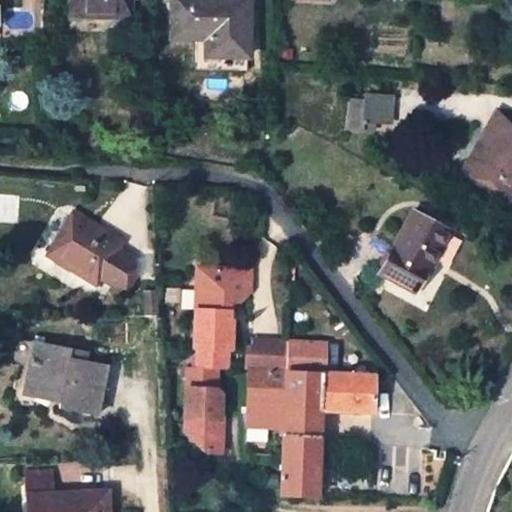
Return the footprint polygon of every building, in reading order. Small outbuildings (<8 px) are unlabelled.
[(70,0),(70,18),(132,18),(132,0),(70,0)] [(249,0),(171,0),(171,39),(205,39),(205,57),(248,57),(249,0)] [(291,50),(280,49),(280,57),(291,58),(291,50)] [(367,94),(352,93),(351,102),(367,103),(367,94)] [(390,123),(392,96),(367,94),(367,103),(366,121),(371,122),(390,123)] [(366,121),(367,103),(351,102),(349,128),(363,129),(363,127),(371,127),(371,122),(366,121)] [(509,200),(511,193),(511,143),(510,143),(511,139),(511,121),(496,113),(462,173),(509,200)] [(448,231),(413,212),(412,213),(378,274),(413,294),(429,266),(448,231)] [(117,248),(121,241),(74,213),(47,256),(95,285),(99,279),(125,294),(135,276),(134,258),(117,248)] [(216,370),(226,370),(227,350),(230,350),(231,322),(228,322),(229,302),(239,302),(248,293),(249,271),(195,269),(195,292),(203,292),(203,312),(194,312),(193,349),(197,350),(197,369),(216,370)] [(155,296),(147,296),(148,310),(155,309),(155,296)] [(246,351),(245,371),(249,371),(284,372),(287,342),(251,341),(251,351),(246,351)] [(284,372),(323,373),(324,343),(287,342),(284,372)] [(39,343),(36,360),(45,361),(49,345),(39,343)] [(86,352),(49,345),(45,361),(36,360),(30,386),(63,392),(61,402),(59,409),(96,417),(96,416),(106,366),(84,361),(86,352)] [(187,369),(185,419),(195,419),(194,431),(194,441),(205,453),(221,454),(223,420),(220,420),(221,396),(216,390),(216,370),(197,369),(187,369)] [(282,425),(284,372),(249,371),(247,424),(282,425)] [(282,425),(280,494),(318,496),(318,495),(321,411),(374,413),(374,375),(323,373),(284,372),(282,425)] [(63,392),(30,386),(28,395),(61,402),(63,392)] [(195,419),(185,419),(185,431),(194,431),(195,419)] [(26,483),(27,499),(52,498),(51,481),(26,483)] [(27,499),(27,511),(108,511),(108,495),(52,498),(27,499)]
